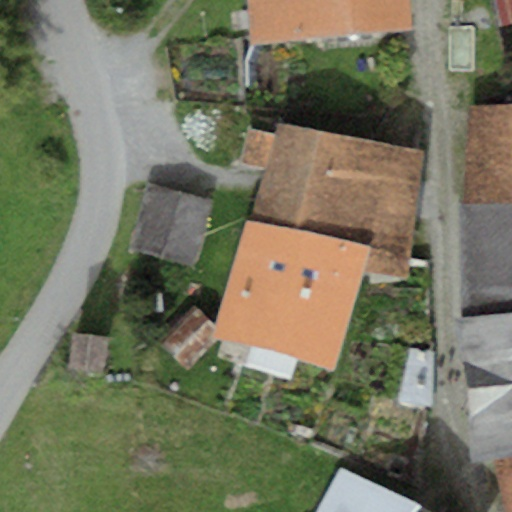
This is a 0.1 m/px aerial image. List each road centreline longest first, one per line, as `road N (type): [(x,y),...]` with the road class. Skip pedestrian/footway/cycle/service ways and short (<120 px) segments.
road 1 (residential): [(487,511),(461,480),(447,427),(438,0)]
road 2 (residential): [(64,0),(97,124),(98,195),(75,271),(0,400)]
